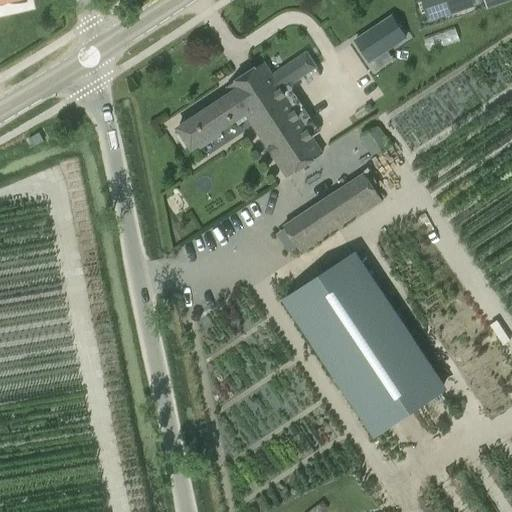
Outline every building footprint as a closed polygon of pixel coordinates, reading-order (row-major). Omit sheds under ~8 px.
[(419,0),(426,18),(474,3),(472,0),(419,0)] [(392,16),(355,41),(370,62),(406,38),(392,16)] [(271,75),(264,64),(227,88),(230,93),(176,128),(190,151),(246,115),(286,176),(321,153),(280,90),(315,68),(305,53),(271,75)] [(377,127),(375,128),(359,139),(373,158),(391,147),(377,127)] [(301,255),(352,221),(382,201),(363,172),(282,226),(301,255)] [(355,256),(287,301),(375,435),(444,391),(355,256)] [(307,511),(324,511),(326,506),(322,501),(307,511)]
